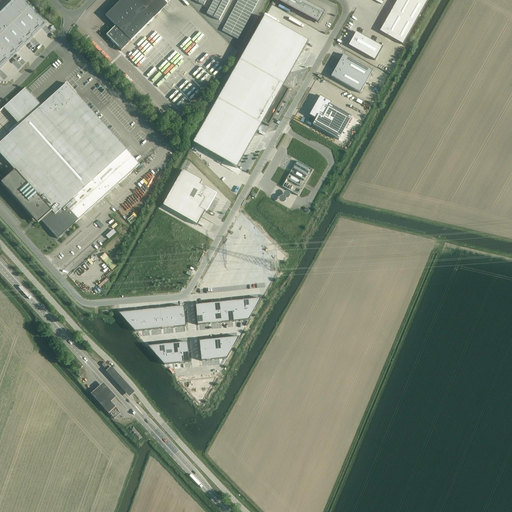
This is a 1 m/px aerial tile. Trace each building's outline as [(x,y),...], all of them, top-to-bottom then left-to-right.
[(20,0),(15,0),(0,15),(0,69),(0,66),(7,60),(9,61),(17,53),(16,52),(24,44),(25,45),(33,37),(32,36),(40,28),(41,29),(45,25),(44,24),(29,9),(20,0)] [(115,26),(106,36),(119,48),(118,49),(121,51),(168,5),(162,0),(123,0),(106,18),(115,26)] [(214,0),(207,14),(219,21),(219,20),(229,0),(214,0)] [(238,0),(222,31),(238,40),(258,0),(238,0)] [(277,0),(277,1),(318,23),(324,13),(300,0),(277,0)] [(397,0),(379,32),(403,45),(428,0),(397,0)] [(263,19),(193,144),(222,160),(223,161),(237,168),(262,123),(268,127),(277,112),(279,114),(283,107),(280,105),(289,91),(282,87),(308,42),(265,18),(264,18),(263,19)] [(356,32),(348,46),(376,60),(383,47),(356,32)] [(343,55),(337,66),(366,82),(372,71),(343,55)] [(337,66),(331,77),(359,93),(366,82),(337,66)] [(20,126),(0,143),(0,154),(7,162),(15,171),(1,183),(34,220),(35,221),(36,222),(38,224),(41,221),(57,239),(104,197),(139,165),(140,165),(81,100),(66,84),(41,106),(25,88),(4,108),(20,126)] [(320,97),(309,116),(316,120),(313,126),(338,140),(352,117),(330,104),(331,103),(320,97)] [(183,170),(162,206),(197,226),(205,212),(215,194),(205,188),(200,185),(202,181),(183,170)] [(261,299),(196,306),(198,326),(248,321),(261,299)] [(184,307),(119,314),(135,332),(186,327),(184,307)] [(239,338),(199,342),(201,362),(227,359),(239,338)] [(187,343),(148,347),(164,365),(189,363),(187,343)] [(107,372),(110,369),(104,362),(101,365),(107,372)] [(111,368),(110,369),(107,372),(109,375),(129,397),(130,396),(134,393),(111,368)] [(182,380),(179,380),(182,383),(200,403),(201,403),(202,403),(216,375),(182,380)] [(109,415),(110,415),(108,413),(115,407),(116,407),(112,403),(111,402),(113,400),(115,398),(103,385),(101,387),(96,391),(91,396),(109,415)] [(114,419),(116,418),(120,413),(114,407),(108,413),(114,419)] [(133,426),(129,430),(138,441),(143,438),(133,426)]
